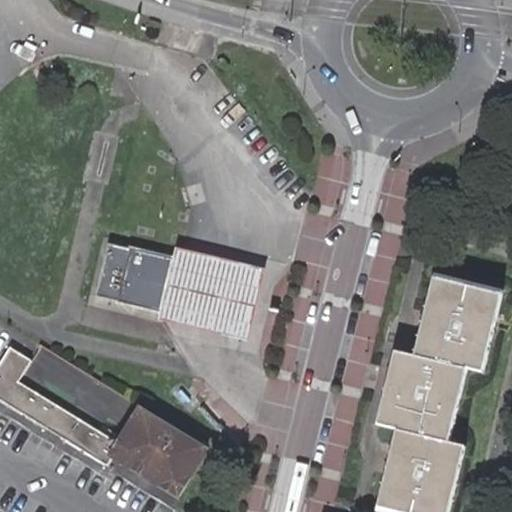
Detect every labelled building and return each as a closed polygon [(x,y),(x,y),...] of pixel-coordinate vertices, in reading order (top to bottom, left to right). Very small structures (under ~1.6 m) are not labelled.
[(380,304),(387,272),(395,274),(405,225),(382,220),(365,301),(380,304)] [(186,256),(181,255),(139,244),(123,303),(168,313),(172,315),(186,256)] [(183,246),(181,255),(186,256),(172,315),(168,313),(166,320),(229,336),(255,342),(273,267),(246,261),(183,246)] [(392,355),(387,376),(374,428),(394,433),(384,471),(375,510),(382,511),(445,511),(461,449),(445,445),(462,378),(463,372),(479,376),(496,302),(498,297),(430,281),(425,300),(410,359),(392,355)] [(206,448),(142,410),(118,446),(17,385),(29,364),(7,350),(0,360),(0,406),(103,471),(110,461),(175,500),(206,448)]
